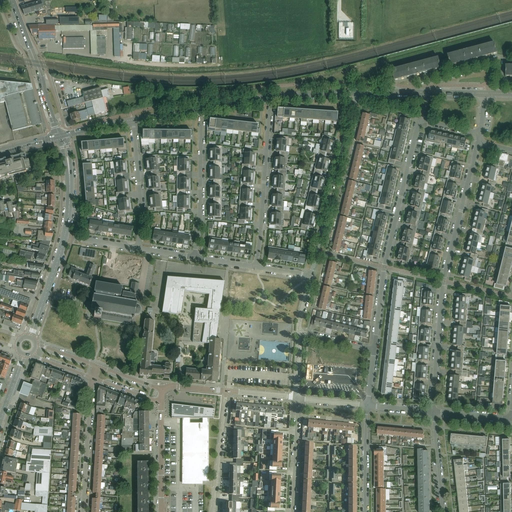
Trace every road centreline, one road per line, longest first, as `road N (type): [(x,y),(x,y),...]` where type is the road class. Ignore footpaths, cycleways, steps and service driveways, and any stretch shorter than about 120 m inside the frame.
road 1 (residential): [(374,349),(417,124),(479,133)]
road 2 (residential): [(431,412),(443,280),(477,141)]
road 3 (residential): [(310,276),(350,92)]
road 4 (residential): [(269,97),(255,267)]
road 5 (unclassified): [(194,258),(199,108)]
road 6 (residential): [(86,511),(92,377)]
road 7 (residential): [(409,92),(411,81),(494,59),(499,93)]
road 8 (unclassified): [(137,248),(132,119)]
road 9 (residential): [(211,511),(226,391)]
